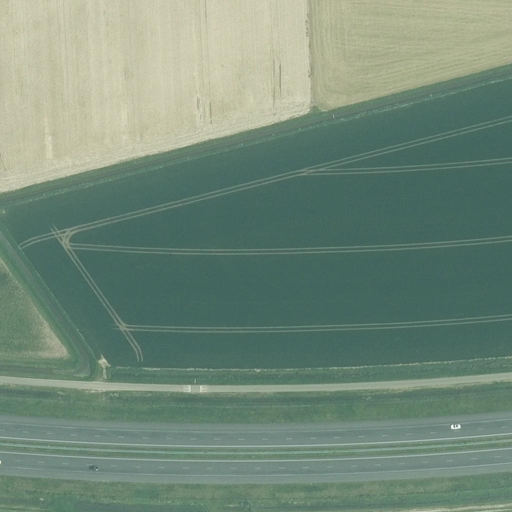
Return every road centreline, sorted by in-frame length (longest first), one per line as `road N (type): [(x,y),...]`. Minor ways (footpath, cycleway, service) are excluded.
road 1 (motorway): [(0,459),(308,469),(511,456)]
road 2 (unclassified): [(511,375),(237,389),(0,380)]
road 3 (motorway): [(511,427),(311,439),(0,429)]
